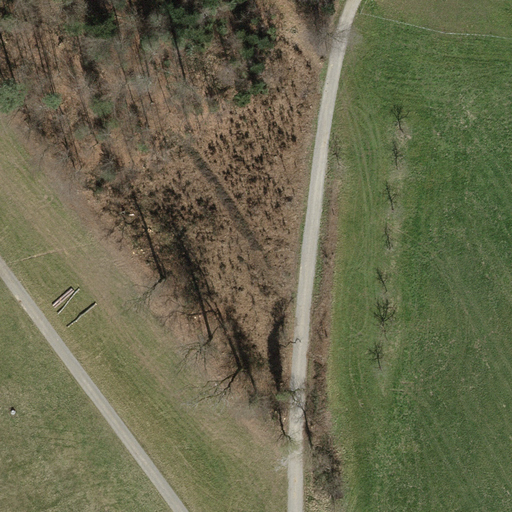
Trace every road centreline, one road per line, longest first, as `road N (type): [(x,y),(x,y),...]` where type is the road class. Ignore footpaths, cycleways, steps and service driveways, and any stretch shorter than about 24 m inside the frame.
road 1 (track): [(354,0),(332,75),(302,337),(302,511)]
road 2 (track): [(0,262),(176,511)]
